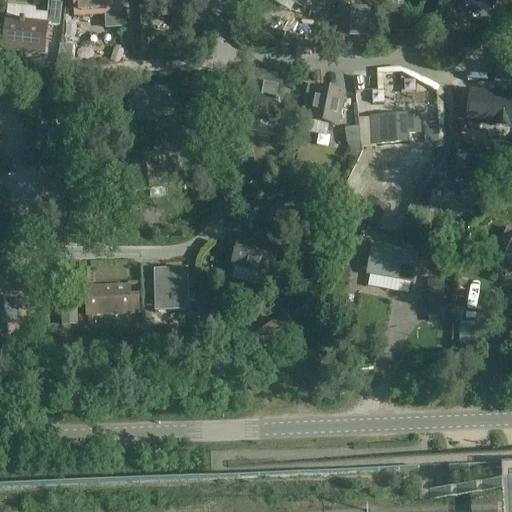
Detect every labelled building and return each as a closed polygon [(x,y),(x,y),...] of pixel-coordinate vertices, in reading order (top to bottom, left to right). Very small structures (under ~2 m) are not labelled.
[(122,30),(121,15),(122,15),(121,0),(72,0),(74,19),(105,17),(106,31),(122,30)] [(197,12),(196,0),(159,0),(161,19),(187,17),(187,13),(197,12)] [(286,0),(295,5),(303,10),(309,0),(286,0)] [(493,0),(465,0),(464,6),(491,13),(493,0)] [(367,10),(353,10),(353,23),(353,25),(352,35),(367,35),(367,10)] [(41,56),(44,28),(3,24),(0,52),(41,56)] [(247,47),(253,38),(244,32),(238,41),(247,47)] [(80,45),(80,55),(95,55),(96,46),(80,45)] [(60,46),(58,66),(73,68),(76,48),(60,46)] [(511,64),(497,63),(496,80),(511,81),(511,64)] [(248,71),(239,115),(245,116),(273,122),(277,105),(279,90),(281,81),(266,78),(266,75),(248,71)] [(367,77),(352,82),(361,115),(377,111),(367,77)] [(307,87),(301,121),(304,122),(308,124),(328,127),(339,129),(345,93),(317,88),(307,87)] [(168,89),(126,92),(129,124),(170,122),(168,89)] [(471,97),(469,119),(492,121),(492,126),(511,128),(511,95),(495,94),(494,99),(471,97)] [(407,114),(374,115),(375,145),(408,144),(408,135),(421,134),(420,113),(407,114)] [(346,146),(360,144),(358,128),(344,130),(346,146)] [(164,160),(126,165),(129,194),(168,190),(165,173),(178,171),(178,170),(177,159),(164,160)] [(122,190),(122,174),(102,174),(102,190),(122,190)] [(398,186),(380,177),(365,212),(383,220),(398,186)] [(350,209),(360,192),(345,183),(335,200),(350,209)] [(436,183),(431,205),(474,214),(479,193),(436,183)] [(294,198),(272,210),(287,237),(309,224),(294,198)] [(511,229),(507,227),(492,254),(511,264),(511,229)] [(272,279),(279,254),(239,243),(233,269),(272,279)] [(370,255),(367,275),(413,283),(418,255),(404,253),(371,247),(370,255)] [(46,285),(62,284),(78,283),(78,274),(72,274),(71,268),(59,268),(59,274),(46,275),(46,285)] [(172,290),(188,289),(187,273),(155,275),(156,315),(172,314),(172,290)] [(267,300),(271,289),(238,279),(235,290),(267,300)] [(427,281),(428,324),(444,324),(444,281),(427,281)] [(78,283),(62,284),(63,296),(79,295),(78,283)] [(88,319),(139,317),(138,301),(130,302),(130,291),(87,293),(88,319)] [(4,318),(0,318),(0,363),(7,363),(5,325),(18,324),(17,301),(4,301),(4,318)] [(62,326),(77,326),(77,301),(61,301),(62,326)] [(283,314),(254,335),(264,349),(293,327),(283,314)]
